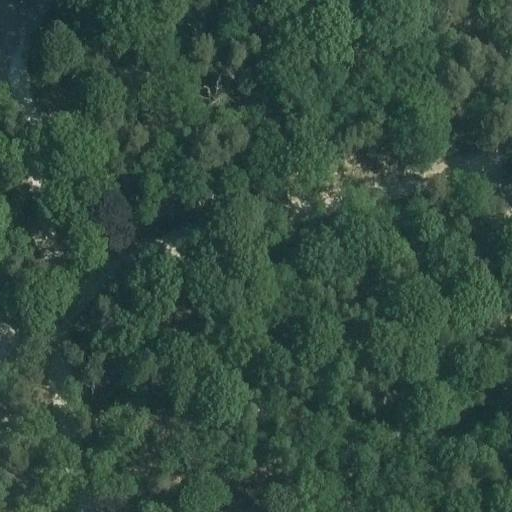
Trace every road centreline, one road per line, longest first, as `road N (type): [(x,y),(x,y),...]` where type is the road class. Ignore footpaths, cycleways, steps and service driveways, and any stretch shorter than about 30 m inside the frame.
road 1 (track): [(0,352),(54,323),(105,280),(180,241),(421,181),(511,148)]
road 2 (track): [(79,511),(40,191),(0,15)]
